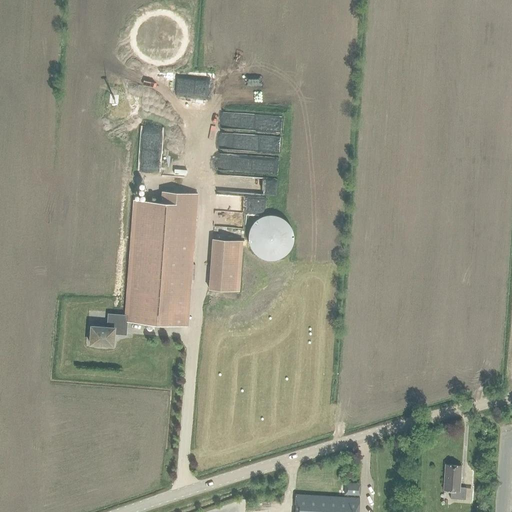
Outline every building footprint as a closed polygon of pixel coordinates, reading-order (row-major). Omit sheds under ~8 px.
[(219,172),(218,192),(278,195),(279,174),(219,172)] [(107,313),(106,327),(92,326),(91,344),(98,345),(98,346),(106,347),(106,345),(114,346),(115,333),(127,334),(128,321),(187,325),(196,206),(197,194),(161,191),(160,203),(137,201),(128,315),(107,313)] [(247,237),(247,238),(247,240),(248,242),(248,244),(249,246),(250,248),(251,250),(253,252),(254,254),(256,255),(258,257),(259,257),(261,258),(264,259),(265,259),(268,260),(270,260),(272,260),(275,259),(277,259),(279,258),(281,257),(283,256),(284,255),(286,253),(287,252),(288,251),(289,250),(290,248),(290,247),(291,246),(291,244),(292,243),(292,242),(292,240),(293,239),(293,237),(292,235),(292,234),(292,233),(292,231),(291,230),(291,228),(290,226),(289,225),(287,223),(286,221),(284,219),(282,218),(281,217),(278,216),(276,216),(275,215),(272,215),(270,215),(268,215),(265,215),(263,216),(261,217),(259,218),(257,219),(255,220),(254,222),(253,222),(252,223),(251,225),(250,227),(249,229),(248,230),(248,233),(247,235),(247,237)] [(208,289),(238,291),(242,241),(212,238),(208,289)] [(465,500),(466,488),(459,487),(461,465),(445,464),(443,490),(450,490),(450,498),(465,500)] [(360,495),(361,484),(345,482),(344,494),(360,495)] [(358,511),(360,498),(295,494),(294,511),(358,511)]
